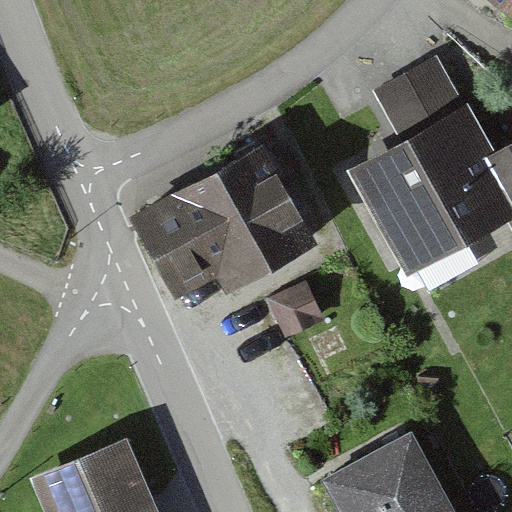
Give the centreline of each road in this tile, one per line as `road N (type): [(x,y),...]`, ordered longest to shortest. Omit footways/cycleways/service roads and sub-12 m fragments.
road 1 (residential): [(89,199),(327,90),(392,0)]
road 2 (unclassified): [(89,199),(224,511)]
road 3 (unclassified): [(11,0),(89,199)]
